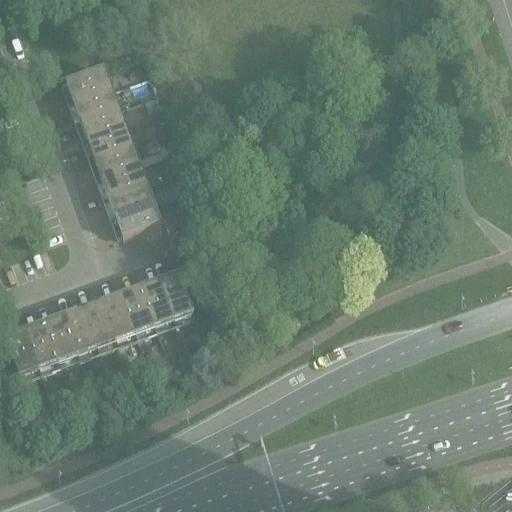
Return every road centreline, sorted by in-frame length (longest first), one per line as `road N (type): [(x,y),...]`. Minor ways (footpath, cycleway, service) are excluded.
road 1 (primary): [(511,314),(382,361),(216,447),(123,510)]
road 2 (primary): [(123,510),(238,505),(511,417)]
road 3 (residential): [(0,82),(17,76),(89,272),(0,305)]
